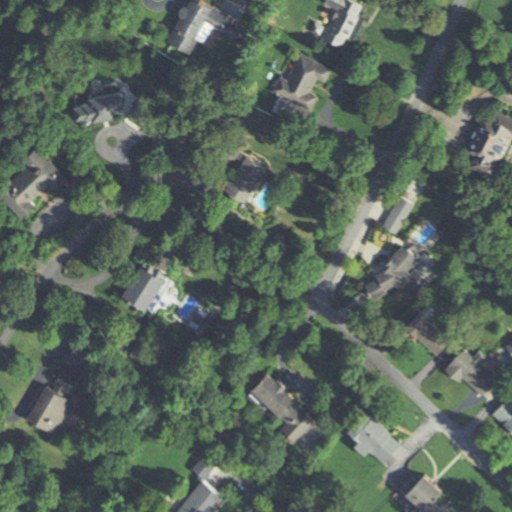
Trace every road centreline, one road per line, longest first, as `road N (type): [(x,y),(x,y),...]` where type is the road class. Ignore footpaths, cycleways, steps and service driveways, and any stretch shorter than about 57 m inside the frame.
road 1 (residential): [(0,346),(69,249),(138,185),(160,176),(203,185),(228,228),(287,253),(321,292)]
road 2 (residential): [(321,292),(463,0)]
road 3 (residential): [(511,487),(321,292)]
